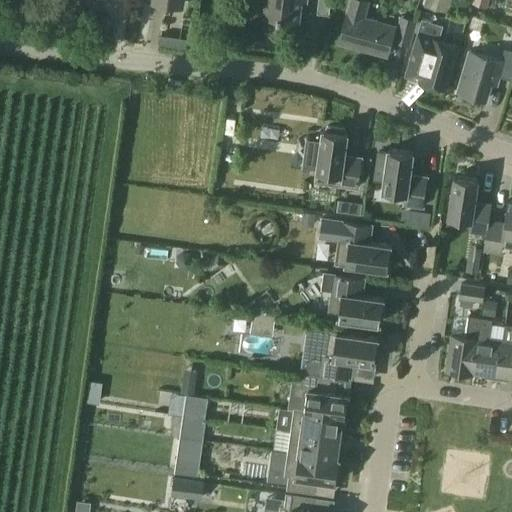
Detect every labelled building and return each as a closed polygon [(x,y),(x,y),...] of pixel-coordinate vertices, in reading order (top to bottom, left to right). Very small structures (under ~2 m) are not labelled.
[(265,0),(264,16),(278,17),(278,18),(282,19),(282,18),(300,20),(302,0),(265,0)] [(387,55),(396,25),(366,16),(370,1),(368,0),(349,0),(338,42),(387,55)] [(425,0),(424,5),(449,12),(452,0),(425,0)] [(393,42),(411,46),(417,20),(400,15),(393,42)] [(441,25),(421,19),(405,74),(419,79),(418,80),(445,88),(458,45),(437,39),(441,25)] [(497,79),(498,75),(511,79),(511,77),(511,50),(505,48),(502,60),(469,50),(457,91),(485,99),(491,77),(497,79)] [(344,155),(347,133),(344,133),(344,129),(326,126),(326,130),(323,130),(316,181),(357,187),(361,157),(344,155)] [(378,152),(374,179),(384,180),(383,190),(405,194),(404,203),(423,206),(427,176),(409,174),(412,152),(388,149),(388,153),(378,152)] [(486,233),(488,220),(489,220),(491,204),(475,201),(478,179),(454,176),(448,217),(470,221),(469,231),(486,233)] [(340,201),(338,211),(361,214),(363,204),(340,201)] [(501,252),(502,242),(511,243),(511,201),(507,201),(504,222),(489,220),(488,220),(486,233),(483,250),(501,252)] [(414,210),(412,223),(427,225),(429,212),(414,210)] [(322,218),(319,237),(339,240),(336,262),(387,269),(390,245),(369,242),(371,225),(342,221),(322,218)] [(222,251),(203,266),(218,286),(238,271),(222,251)] [(325,273),(322,289),(330,290),(332,291),(328,316),(380,323),(383,299),(362,296),(364,278),(336,274),(325,273)] [(459,297),(482,301),(484,287),(461,284),(459,297)] [(484,299),(482,316),(495,317),(497,300),(484,299)] [(451,334),(446,371),(471,375),(480,317),(468,316),(465,336),(451,334)] [(480,317),(471,375),(496,379),(502,342),(489,340),(492,319),(480,317)] [(307,329),(302,366),(321,369),(320,373),(350,377),(353,360),(374,363),(378,339),(326,332),(307,329)] [(511,343),(502,342),(496,379),(511,381),(511,343)] [(294,374),(289,408),(295,409),(305,410),(343,416),(344,407),(346,407),(348,394),(330,392),(331,379),(304,375),(294,374)] [(184,381),(182,392),(195,394),(196,384),(194,383),(184,381)] [(173,399),(171,413),(177,414),(183,415),(195,417),(197,403),(185,401),(173,399)] [(340,437),(343,416),(305,410),(295,409),(292,430),(340,437)] [(183,415),(181,429),(193,431),(195,417),(183,415)] [(337,458),(340,437),(292,430),(289,452),(337,458)] [(177,460),(188,462),(192,438),(180,436),(177,460)] [(289,475),(288,488),(316,492),(317,479),(336,482),(338,469),(335,468),(337,458),(289,452),(286,475),(289,475)] [(203,482),(174,478),(172,494),(201,498),(203,482)] [(268,497),(265,511),(323,511),(313,511),(315,497),(287,493),(286,500),(268,497)]
